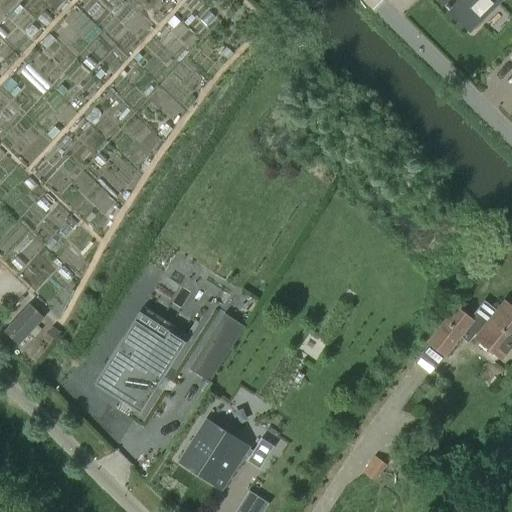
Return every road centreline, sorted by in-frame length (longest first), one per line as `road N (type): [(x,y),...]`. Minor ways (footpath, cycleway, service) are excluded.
road 1 (residential): [(511,137),(372,0)]
road 2 (unclassified): [(134,511),(0,380)]
